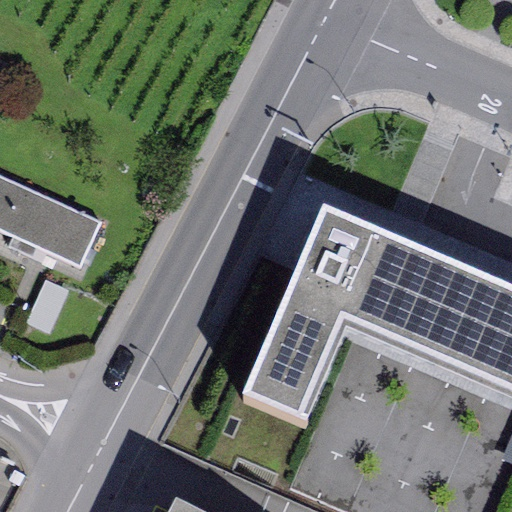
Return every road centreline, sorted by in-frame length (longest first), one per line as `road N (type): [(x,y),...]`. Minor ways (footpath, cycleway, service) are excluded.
road 1 (primary): [(67,511),(323,20)]
road 2 (unclassified): [(323,20),(511,100)]
